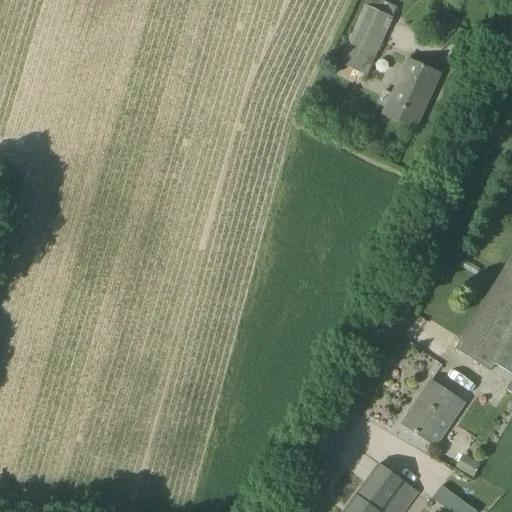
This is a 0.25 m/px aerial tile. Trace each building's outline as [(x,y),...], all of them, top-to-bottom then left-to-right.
[(366,76),(393,18),(387,15),(368,6),(341,64),(366,76)] [(415,129),(439,74),(408,60),(383,115),(415,129)] [(511,259),(455,350),(490,372),(495,364),(511,375),(511,381),(506,391),(511,394),(511,259)] [(434,446),(447,427),(463,404),(431,382),(402,425),(434,446)] [(412,473),(391,458),(383,469),(378,465),(343,511),(402,511),(416,494),(404,484),(412,473)] [(470,459),(462,473),(472,479),(480,465),(470,459)] [(440,487),(431,499),(438,504),(449,511),(475,511),(476,511),(468,506),(449,493),(440,487)]
